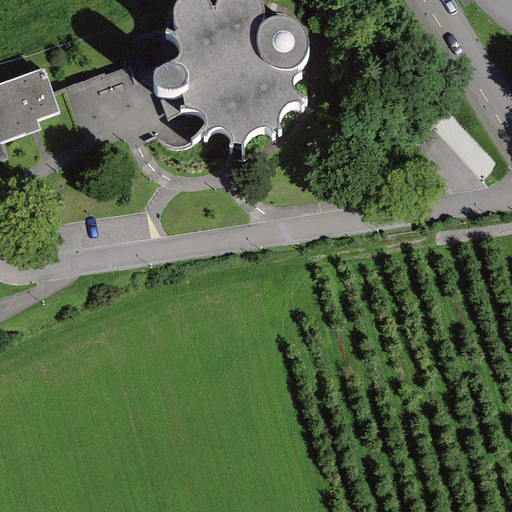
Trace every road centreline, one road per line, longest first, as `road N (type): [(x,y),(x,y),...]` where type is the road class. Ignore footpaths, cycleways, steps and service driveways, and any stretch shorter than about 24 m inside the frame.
road 1 (residential): [(511,195),(62,267),(29,271),(0,261)]
road 2 (tertiary): [(432,0),(511,121)]
